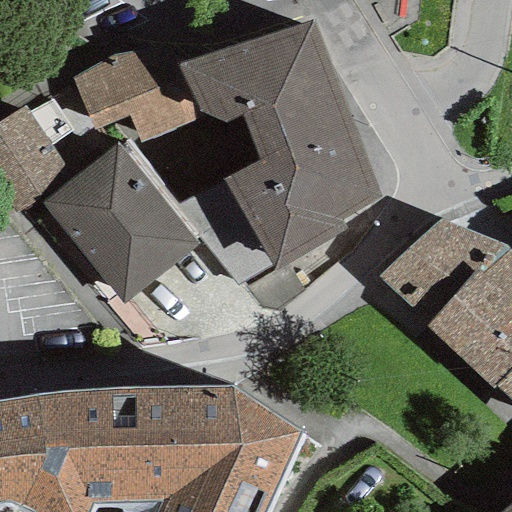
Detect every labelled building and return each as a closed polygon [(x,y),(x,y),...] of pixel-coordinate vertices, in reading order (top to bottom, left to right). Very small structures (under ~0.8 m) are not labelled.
[(179,54),(174,55),(197,102),(209,108),(223,114),(239,107),(258,152),(222,169),(274,263),(345,221),(339,211),(376,190),(312,11),(179,54)] [(209,108),(197,102),(174,55),(179,54),(165,46),(153,45),(136,46),(108,53),(73,73),(92,125),(127,110),(162,130),(209,108)] [(24,102),(0,118),(0,205),(7,216),(38,196),(71,174),(24,102)] [(199,242),(116,137),(71,174),(38,196),(121,302),(199,242)] [(439,213),(376,269),(428,316),(473,261),(493,236),(439,213)] [(511,364),(511,252),(502,241),(480,267),(473,261),(428,316),(424,320),(494,385),(498,380),(511,364)] [(511,364),(498,380),(511,393),(511,364)] [(231,372),(34,384),(44,441),(22,500),(49,511),(82,511),(90,495),(162,492),(152,511),(260,511),(302,421),(231,372)] [(0,495),(2,495),(10,496),(16,498),(22,500),(44,441),(34,384),(0,389),(0,495)] [(511,511),(511,493),(490,511),(511,511)]
